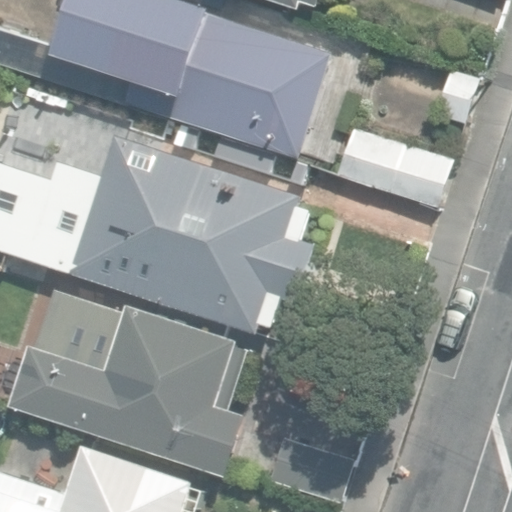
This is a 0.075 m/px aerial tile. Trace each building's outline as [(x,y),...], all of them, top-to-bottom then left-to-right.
[(134,105),(307,160),(318,126),(336,132),(350,88),(336,84),(345,57),(168,0),(85,0),(69,52),(2,30),(0,36),(0,66),(132,109),(134,105)] [(272,0),(307,11),(309,4),(324,9),(326,0),(272,0)] [(444,115),(474,126),(489,82),(459,72),(444,115)] [(341,184),(444,216),(462,158),(359,126),(341,184)] [(31,259),(265,337),(270,324),(282,329),(292,297),(309,302),(329,244),(310,238),(319,211),(307,207),(310,196),(124,134),(110,174),(65,159),(31,259)] [(372,215),(378,199),(350,189),(344,205),(372,215)] [(130,312),(58,289),(37,354),(0,342),(0,392),(19,399),(17,406),(233,477),(254,414),(236,409),(255,351),(244,347),(246,342),(133,305),(130,312)] [(277,482),(347,503),(360,461),(290,440),(277,482)] [(0,486),(0,511),(189,511),(200,480),(93,444),(76,494),(8,471),(3,487),(0,486)]
